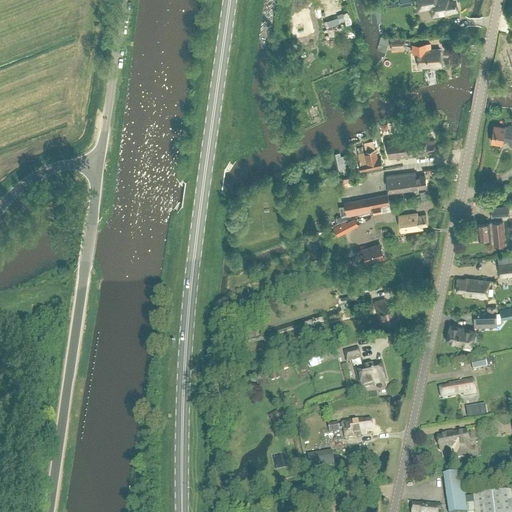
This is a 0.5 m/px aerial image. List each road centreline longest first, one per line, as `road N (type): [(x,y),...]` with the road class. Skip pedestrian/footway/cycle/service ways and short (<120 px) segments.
road 1 (unclassified): [(392,511),(498,0)]
road 2 (primary): [(181,511),(186,332),(228,0)]
road 3 (unclassified): [(48,511),(98,165)]
road 4 (unclassified): [(98,165),(122,0)]
